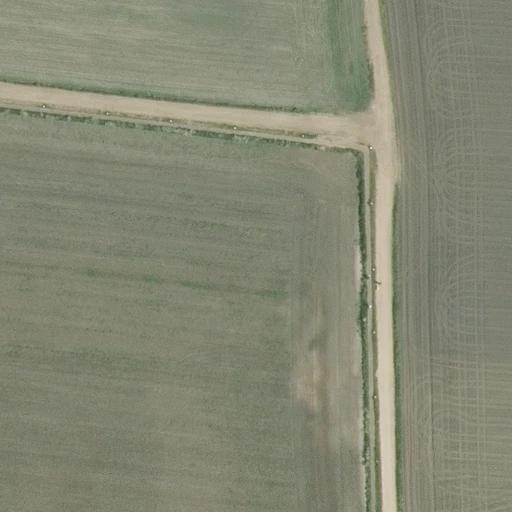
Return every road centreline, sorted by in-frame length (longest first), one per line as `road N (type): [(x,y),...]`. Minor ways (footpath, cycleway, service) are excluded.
road 1 (track): [(382,131),(0,89)]
road 2 (track): [(389,511),(382,131)]
road 3 (track): [(382,131),(370,0)]
